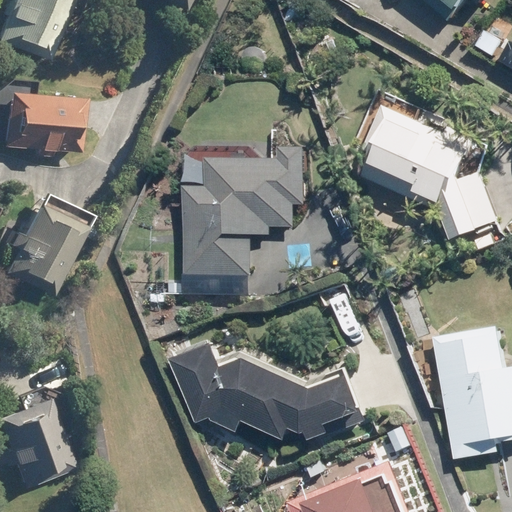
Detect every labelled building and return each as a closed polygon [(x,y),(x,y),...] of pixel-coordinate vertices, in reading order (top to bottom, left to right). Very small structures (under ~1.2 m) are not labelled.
[(12,13),(2,38),(51,57),(72,0),(9,0),(6,10),(12,13)] [(430,0),(455,20),(467,4),(469,6),(473,0),(430,0)] [(491,29),(482,45),(499,55),(509,40),(491,29)] [(0,147),(33,151),(31,158),(45,160),(46,149),(74,153),(80,98),(6,90),(0,140),(0,147)] [(386,110),(368,151),(377,154),(366,179),(443,211),(456,242),(484,231),(483,230),(500,222),(481,175),(462,181),(480,139),(452,127),(449,135),(386,110)] [(189,188),(187,276),(252,278),(252,236),(271,236),(272,228),(295,229),(296,206),(307,206),(309,149),(286,148),(285,162),(214,160),(214,189),(189,188)] [(12,240),(21,244),(8,269),(55,292),(89,223),(42,200),(26,232),(19,228),(12,240)] [(496,234),(480,239),(484,250),(500,244),(496,234)] [(173,282),(173,292),(187,292),(187,282),(173,282)] [(503,454),(501,440),(511,438),(511,371),(505,330),(437,341),(456,462),(503,454)] [(316,440),(335,435),(332,427),(370,411),(356,378),(318,389),(251,362),(228,369),(221,347),(179,360),(200,425),(214,419),(215,423),(242,435),(248,422),(292,441),(297,429),(309,434),(314,433),(316,440)] [(42,397),(0,412),(0,441),(4,452),(0,453),(0,467),(8,465),(18,489),(69,470),(42,397)] [(407,429),(391,435),(399,455),(415,448),(407,429)] [(296,504),(299,511),(418,511),(399,463),(296,504)]
